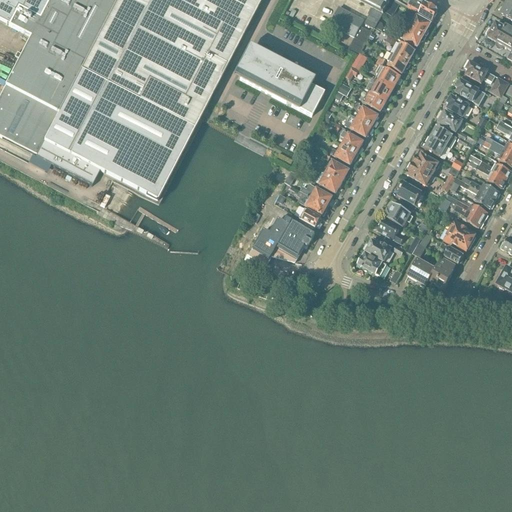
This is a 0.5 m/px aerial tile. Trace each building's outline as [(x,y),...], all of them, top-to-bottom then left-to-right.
[(19,60),(0,96),(0,138),(36,157),(35,159),(92,188),(100,173),(113,180),(114,180),(118,182),(134,190),(137,192),(157,202),(193,134),(262,0),(0,0),(0,22),(30,39),(21,56),(17,53),(15,58),(19,60)] [(349,0),(372,11),(364,26),(374,31),(382,17),(381,16),(385,7),(387,8),(388,6),(391,1),(391,0),(349,0)] [(415,0),(391,0),(391,1),(398,5),(398,4),(432,24),(437,14),(436,11),(415,0)] [(501,9),(500,11),(500,13),(501,14),(501,15),(511,21),(511,6),(507,4),(505,9),(503,8),(501,9)] [(339,9),(330,26),(355,39),(348,52),(356,56),(359,58),(372,34),(360,28),(364,21),(339,9)] [(413,15),(406,27),(410,30),(426,39),(429,34),(428,32),(427,31),(431,25),(417,18),(413,15)] [(489,31),(486,36),(488,38),(487,39),(496,43),(495,46),(495,48),(496,49),(498,50),(499,51),(501,51),(502,50),(504,48),(511,52),(511,53),(507,62),(511,64),(511,31),(506,28),(505,29),(496,24),(492,31),(489,31)] [(406,27),(400,38),(404,41),(404,42),(417,49),(421,43),(421,44),(424,43),(426,39),(410,30),(406,27)] [(395,57),(411,66),(413,61),(413,59),(412,59),(415,53),(402,45),(395,57)] [(249,47),(233,78),(298,112),(298,111),(311,118),(324,94),(311,87),(314,81),(249,47)] [(411,66),(395,57),(388,69),(402,77),(405,70),(406,71),(408,70),(411,66)] [(381,68),(385,61),(380,58),(376,65),(381,68)] [(468,73),(466,77),(481,86),(485,80),(492,84),(495,78),(488,74),(470,64),(466,71),(468,73)] [(351,68),(345,79),(350,82),(353,77),(355,78),(358,73),(351,68)] [(378,84),(393,92),(397,85),(398,86),(401,81),(400,80),(401,78),(385,70),(378,84)] [(509,86),(498,80),(490,94),(501,100),(509,86)] [(458,90),(456,95),(471,104),(479,108),(486,96),(478,92),(462,83),(460,81),(456,89),(458,90)] [(378,84),(372,94),(388,104),(392,98),(390,97),(393,92),(378,84)] [(385,110),(388,104),(372,94),(365,106),(380,114),(383,109),(385,110)] [(451,97),(447,105),(449,106),(447,111),(462,120),(469,108),(451,97)] [(363,109),(357,120),(374,129),(377,123),(376,123),(378,118),(363,109)] [(442,120),(439,125),(455,134),(462,123),(445,113),(445,114),(443,114),(441,118),(442,120)] [(374,129),(357,120),(351,131),(366,140),(369,135),(370,136),(374,129)] [(481,120),(476,128),(483,132),(488,123),(481,120)] [(501,123),(498,126),(511,134),(511,129),(504,125),(501,123)] [(333,131),(338,134),(341,128),(336,125),(333,131)] [(511,134),(498,126),(496,130),(500,132),(511,139),(509,143),(511,144),(511,134)] [(432,133),(430,137),(431,138),(430,139),(446,148),(450,150),(456,139),(437,128),(434,133),(432,133)] [(341,147),(359,156),(362,149),(361,149),(364,144),(343,132),(340,138),(345,141),(341,147)] [(460,134),(458,139),(459,139),(469,144),(474,147),(477,142),(468,138),(467,138),(460,134)] [(427,145),(424,150),(440,159),(446,148),(430,139),(430,140),(428,140),(426,144),(426,145),(427,145)] [(459,139),(457,143),(466,148),(469,144),(459,139)] [(494,143),(492,147),(511,158),(511,146),(508,145),(506,150),(494,143)] [(355,163),(359,156),(341,147),(338,153),(333,150),(331,155),(332,156),(331,157),(350,167),(353,162),(355,163)] [(492,147),(490,151),(501,157),(498,162),(511,169),(511,158),(492,147)] [(416,158),(412,165),(432,176),(435,171),(437,172),(440,166),(421,156),(419,160),(416,158)] [(428,182),(432,176),(416,158),(409,178),(427,189),(430,183),(428,182)] [(456,161),(452,168),(460,172),(463,165),(456,161)] [(332,162),(325,174),(343,184),(346,179),(345,177),(348,171),(332,162)] [(482,164),(480,167),(506,182),(508,179),(510,179),(511,176),(511,174),(496,165),(494,170),(482,164)] [(480,167),(478,171),(489,178),(486,183),(501,191),(502,191),(504,191),(505,188),(504,186),(506,182),(480,167)] [(340,189),(343,184),(325,174),(319,186),(334,195),(338,190),(340,189)] [(449,176),(445,184),(452,188),(454,184),(456,180),(449,176)] [(314,187),(317,181),(310,177),(307,183),(314,187)] [(422,195),(402,183),(398,191),(400,193),(397,198),(416,209),(420,203),(418,202),(422,195)] [(468,187),(495,202),(497,200),(498,200),(501,196),(499,195),(500,194),(483,185),(481,189),(470,183),(469,186),(468,187)] [(445,184),(442,191),(448,194),(452,188),(445,184)] [(303,189),(300,193),(327,208),(329,205),(331,205),(333,201),(332,200),(333,199),(316,189),(310,186),(307,191),(303,189)] [(468,187),(466,191),(477,197),(474,203),(490,212),(491,210),(492,211),(495,206),(493,205),(495,202),(468,187)] [(300,193),(298,198),(300,200),(298,204),(306,208),(322,217),(324,218),(327,213),(325,212),(327,208),(300,193)] [(444,202),(439,210),(446,214),(450,208),(451,205),(451,204),(445,200),(444,201),(444,202)] [(458,204),(456,207),(483,223),(485,221),(486,221),(488,218),(487,217),(488,215),(471,205),(469,209),(458,203),(458,204)] [(410,215),(393,205),(385,220),(402,230),(406,223),(410,225),(413,219),(409,217),(410,215)] [(454,211),(453,212),(464,218),(462,221),(479,231),(480,229),(481,230),(483,226),(482,225),(483,223),(456,207),(454,211)] [(305,210),(299,220),(302,222),(315,230),(316,229),(318,230),(321,224),(319,223),(321,219),(308,212),(305,210)] [(426,219),(423,226),(427,228),(431,222),(426,219)] [(315,236),(287,220),(285,224),(279,220),(271,235),(264,231),(249,258),(267,268),(272,259),(295,264),(305,247),(308,248),(315,236)] [(401,230),(384,220),(377,233),(401,246),(404,241),(397,236),(401,230)] [(454,222),(449,232),(472,245),(476,239),(475,238),(476,236),(462,228),(462,226),(454,222)] [(449,232),(442,243),(450,247),(452,245),(466,253),(467,251),(469,252),(472,245),(449,232)] [(373,240),(366,253),(384,264),(392,250),(373,240)] [(511,241),(508,240),(502,251),(511,256),(511,241)] [(442,244),(439,249),(446,253),(443,258),(458,266),(459,265),(461,265),(463,262),(462,260),(464,257),(442,244)] [(419,246),(413,256),(420,259),(425,250),(419,246)] [(396,248),(393,253),(401,258),(404,253),(396,248)] [(382,264),(365,254),(358,267),(379,278),(386,266),(379,268),(382,264)] [(442,260),(436,271),(429,283),(443,291),(453,274),(452,273),(455,267),(442,260)] [(429,283),(436,271),(418,261),(408,278),(417,284),(416,286),(424,291),(425,288),(426,288),(429,283)] [(511,264),(498,286),(500,287),(500,289),(505,292),(507,291),(511,293),(511,264)] [(396,272),(390,283),(395,286),(401,275),(396,272)]
